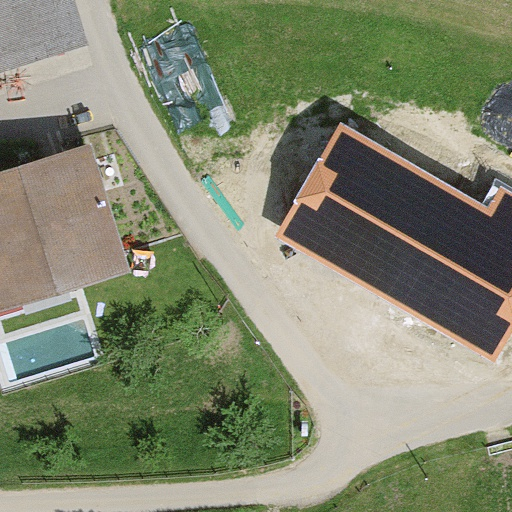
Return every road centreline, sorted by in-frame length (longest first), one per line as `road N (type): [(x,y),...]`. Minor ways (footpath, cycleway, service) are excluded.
road 1 (unclassified): [(364,441),(176,190),(129,103),(93,0)]
road 2 (unclassified): [(364,441),(320,471),(276,486),(0,504)]
road 3 (unclassified): [(511,407),(364,441)]
